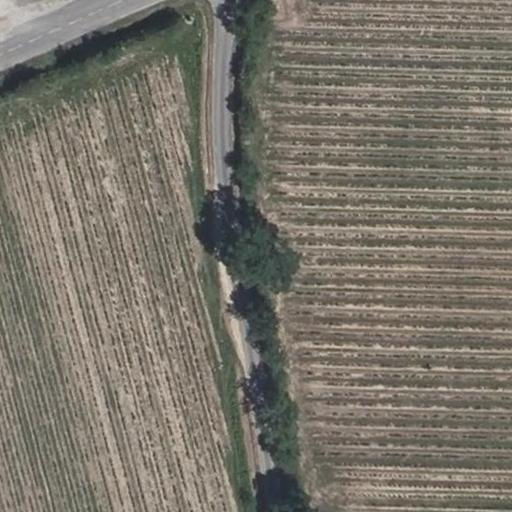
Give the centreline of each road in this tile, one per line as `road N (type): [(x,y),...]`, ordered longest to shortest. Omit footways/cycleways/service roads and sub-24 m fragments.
road 1 (residential): [(280,511),(224,137),(231,0)]
road 2 (tertiary): [(0,53),(123,0)]
